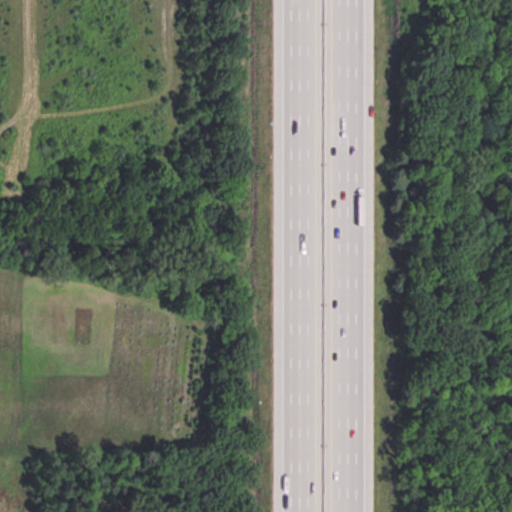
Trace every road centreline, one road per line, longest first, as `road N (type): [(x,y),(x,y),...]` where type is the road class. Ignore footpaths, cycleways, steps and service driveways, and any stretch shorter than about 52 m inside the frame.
road 1 (motorway): [(349,511),(349,0)]
road 2 (motorway): [(294,0),(294,511)]
